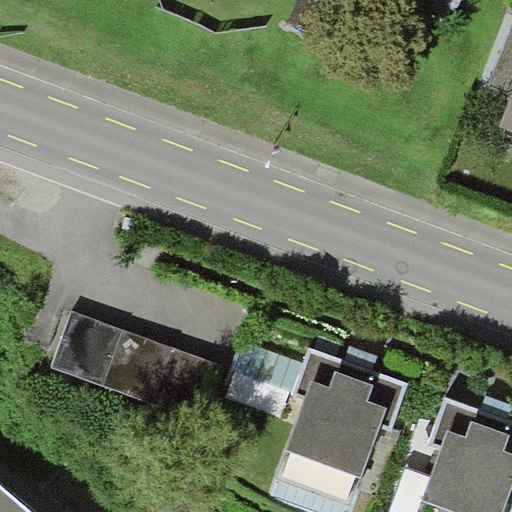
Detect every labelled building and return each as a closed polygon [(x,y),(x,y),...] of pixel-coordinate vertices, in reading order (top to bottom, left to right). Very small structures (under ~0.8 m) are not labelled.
[(511,100),(499,133),(511,137),(511,100)] [(228,370),(68,315),(48,374),(207,429),(228,370)] [(354,511),(384,434),(390,436),(408,388),(352,367),(312,352),(294,401),(307,406),(277,486),(345,511),(354,511)] [(505,511),(511,495),(511,427),(488,418),(447,403),(428,452),(442,458),(421,511),(505,511)] [(0,511),(32,511),(0,484),(0,511)]
